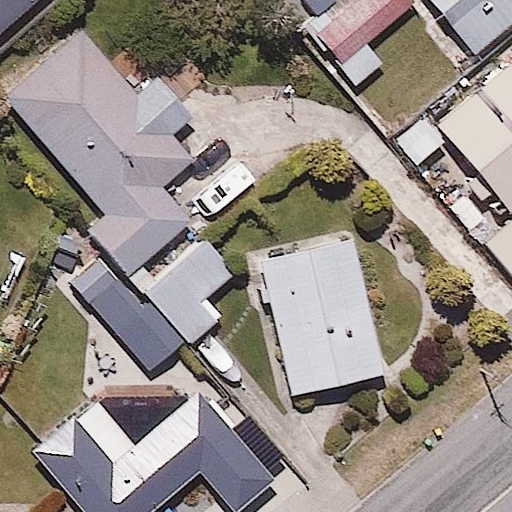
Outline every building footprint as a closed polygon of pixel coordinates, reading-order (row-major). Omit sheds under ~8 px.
[(0,0),(0,30),(33,0),(0,0)] [(415,0),(414,0),(280,0),(355,87),(381,65),(364,44),(415,0)] [(511,15),(511,0),(423,0),(468,53),(511,15)] [(198,115),(159,68),(133,90),(73,19),(0,81),(0,89),(100,208),(78,227),(114,270),(144,244),(180,215),(154,184),(188,155),(172,136),(198,115)] [(511,197),(511,43),(426,114),(501,206),(511,197)] [(511,212),(483,240),(511,269),(511,212)] [(383,362),(348,223),(248,249),(282,387),(383,362)] [(110,324),(150,371),(223,310),(204,288),(236,261),(210,230),(165,269),(144,244),(114,270),(95,286),(120,316),(110,324)] [(128,424),(98,389),(26,450),(79,511),(152,511),(198,473),(226,506),(276,464),(194,368),(128,424)]
